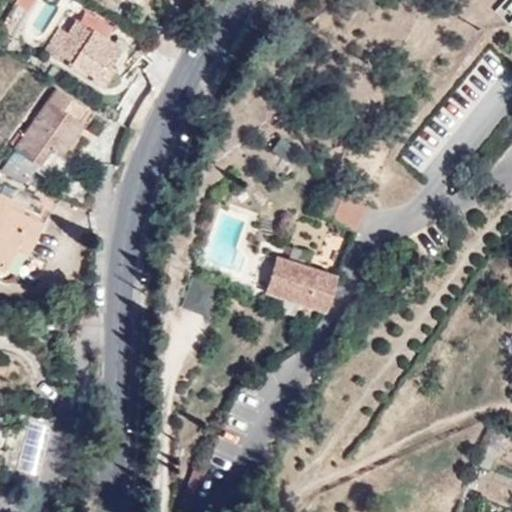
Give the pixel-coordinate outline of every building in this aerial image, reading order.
[(15,0),(0,21),(0,23),(11,31),(33,0),(15,0)] [(511,0),(504,0),(495,9),(507,23),(511,18),(511,0)] [(53,55),(92,80),(102,65),(109,68),(121,49),(77,20),(69,32),(53,55)] [(45,49),(53,55),(69,32),(60,27),(45,49)] [(102,65),(92,80),(101,86),(112,71),(109,68),(102,65)] [(16,147),(38,164),(49,148),(59,156),(82,125),(78,122),(86,110),(59,89),(16,147)] [(289,162),(296,149),(277,139),(270,152),(289,162)] [(49,148),(38,164),(48,171),(59,156),(49,148)] [(0,173),(26,191),(39,171),(11,153),(0,169),(0,173)] [(322,217),(355,232),(367,208),(333,192),(322,217)] [(8,207),(12,200),(0,194),(0,266),(3,268),(14,246),(27,253),(41,224),(20,213),(8,207)] [(23,207),(12,200),(8,207),(20,213),(23,207)] [(266,291),(326,310),(336,276),(275,257),(266,291)] [(184,308),(209,315),(218,280),(192,274),(184,308)] [(25,419),(13,470),(35,475),(46,424),(25,419)] [(483,446),(500,453),(506,435),(490,428),(483,446)] [(189,471),(183,491),(196,495),(201,475),(189,471)]
